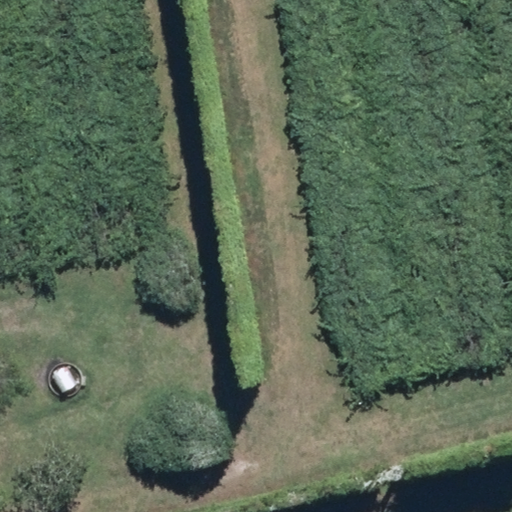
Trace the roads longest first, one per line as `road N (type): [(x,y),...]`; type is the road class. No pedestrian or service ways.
road 1 (track): [(0,352),(217,306),(245,454),(511,397)]
road 2 (track): [(315,439),(251,0)]
road 3 (track): [(217,306),(169,0)]
